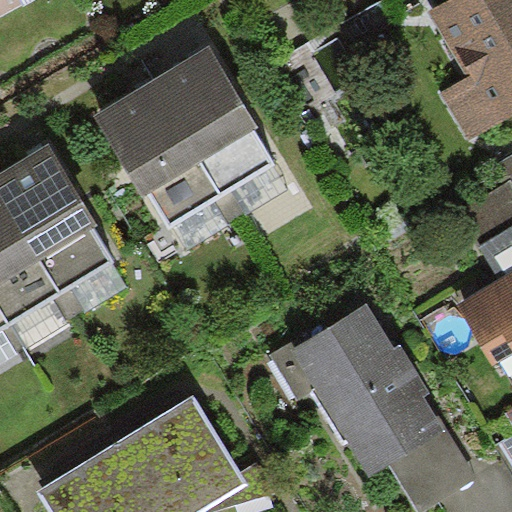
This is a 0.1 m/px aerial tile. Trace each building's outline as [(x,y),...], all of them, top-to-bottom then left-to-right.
[(511,0),(453,0),(428,15),(468,81),(443,96),(471,143),(511,122),(511,0)] [(209,53),(153,86),(221,201),(277,169),(209,53)] [(166,234),(221,201),(153,86),(96,121),(166,234)] [(45,150),(0,177),(0,202),(61,298),(115,264),(45,150)] [(511,182),(460,214),(481,247),(511,227),(511,182)] [(0,322),(6,331),(61,298),(0,202),(0,322)] [(511,277),(458,310),(495,370),(511,359),(511,277)] [(368,308),(293,355),(371,481),(391,468),(449,433),(429,399),(432,397),(401,348),(394,352),(368,308)] [(196,401),(117,448),(155,511),(210,511),(249,489),(196,401)] [(449,433),(391,468),(418,511),(423,511),(478,477),(449,433)] [(48,511),(155,511),(117,448),(38,495),(48,511)]
